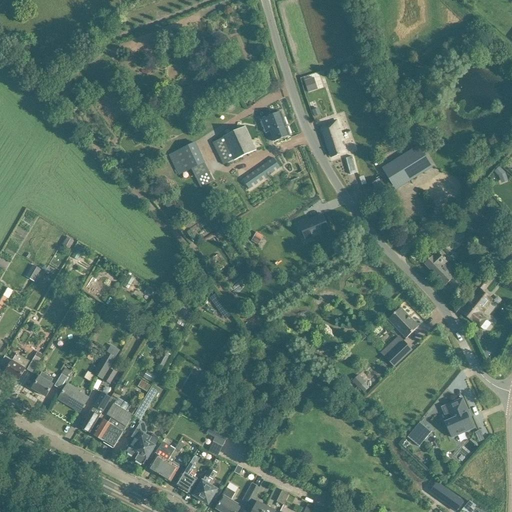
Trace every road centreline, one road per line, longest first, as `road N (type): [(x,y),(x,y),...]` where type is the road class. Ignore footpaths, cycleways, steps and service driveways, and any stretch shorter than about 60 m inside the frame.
road 1 (unclassified): [(511,392),(479,373),(449,318),(330,174),(298,110),(266,0)]
road 2 (residential): [(0,407),(135,484)]
road 3 (secondary): [(129,498),(0,433)]
